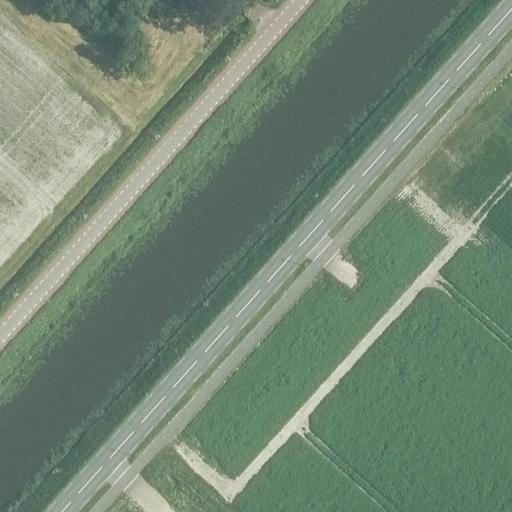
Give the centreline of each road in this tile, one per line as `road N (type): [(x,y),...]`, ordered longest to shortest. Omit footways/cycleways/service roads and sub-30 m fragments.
road 1 (secondary): [(64,511),(511,12)]
road 2 (tertiary): [(0,341),(304,0)]
